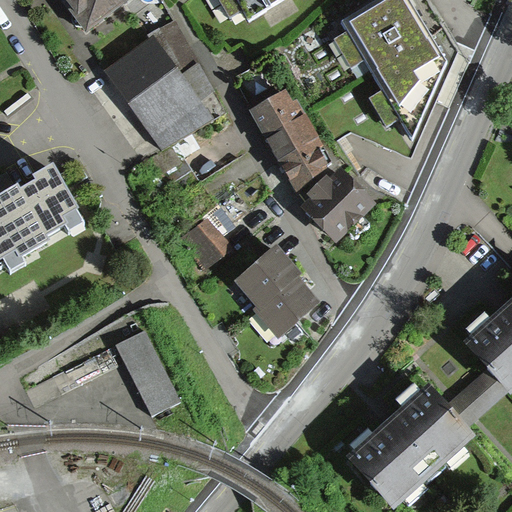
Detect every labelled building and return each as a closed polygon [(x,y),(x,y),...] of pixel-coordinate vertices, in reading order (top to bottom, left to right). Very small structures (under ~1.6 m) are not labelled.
[(56,0),(80,31),(122,0),(56,0)] [(233,0),(244,20),(282,0),(233,0)] [(375,0),(338,22),(408,137),(443,61),(406,0),(375,0)] [(158,36),(107,73),(165,150),(218,117),(215,112),(225,104),(203,59),(187,70),(158,36)] [(247,115),(290,188),(326,166),(284,94),(277,98),(271,88),(242,106),(247,115)] [(67,238),(84,229),(73,210),(77,207),(50,161),(31,172),(35,178),(18,188),(15,183),(0,191),(0,271),(5,269),(9,278),(24,269),(20,261),(47,246),(44,241),(62,231),(67,238)] [(336,172),(301,209),(333,239),(368,201),(336,172)] [(209,273),(233,253),(206,223),(183,243),(209,273)] [(234,278),(259,306),(289,279),(297,272),(272,244),(234,278)] [(312,305),(289,279),(259,306),(253,311),(276,337),(312,305)] [(506,386),(511,380),(511,296),(464,340),(506,386)] [(151,418),(182,403),(146,330),(115,345),(151,418)] [(388,503),(466,433),(424,387),(347,457),(388,503)]
